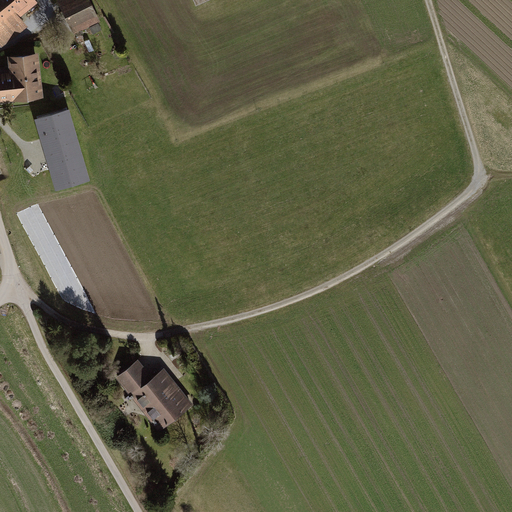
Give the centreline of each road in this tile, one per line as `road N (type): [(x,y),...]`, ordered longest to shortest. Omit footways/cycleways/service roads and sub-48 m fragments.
road 1 (track): [(428,0),(477,154),(474,190),(424,231),(332,285),(247,316),(150,336)]
road 2 (unclassified): [(137,511),(53,366),(13,277)]
